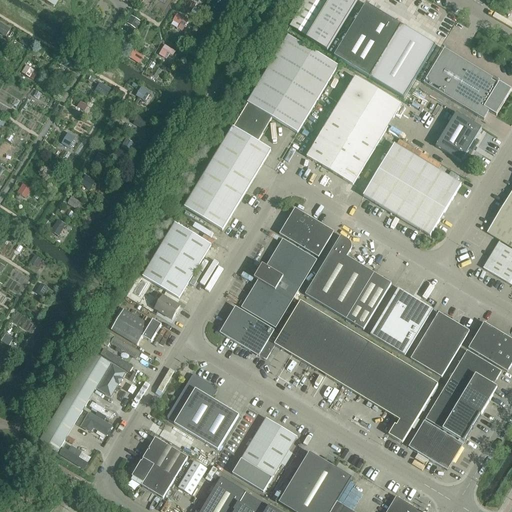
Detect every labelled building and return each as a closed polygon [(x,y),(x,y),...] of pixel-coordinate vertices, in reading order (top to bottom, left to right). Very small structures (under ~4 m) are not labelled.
[(307,0),(290,27),(308,38),(307,40),(327,52),(359,0),(307,0)] [(435,47),(366,5),(334,58),(404,100),(435,47)] [(181,21),(178,25),(184,28),(192,15),(179,8),(174,17),(181,21)] [(31,41),(20,35),(17,41),(28,47),(31,41)] [(338,68),(288,38),(248,105),(272,119),(298,135),(322,95),(338,68)] [(177,50),(166,44),(161,53),(172,59),(177,50)] [(498,85),(492,82),(493,80),(444,50),(424,85),(478,117),(484,121),(489,112),(496,117),(511,91),(499,83),(498,85)] [(134,51),(129,58),(139,64),(144,58),(134,51)] [(23,69),(31,73),(36,65),(28,60),(23,69)] [(401,106),(355,78),(339,105),(362,119),(354,132),(359,135),(377,146),(386,132),(401,106)] [(412,96),(423,101),(429,90),(417,85),(412,96)] [(153,95),(142,89),(138,96),(149,102),(153,95)] [(272,119),(248,105),(185,209),(222,232),(263,165),(271,152),(257,143),(272,119)] [(354,132),(362,119),(339,105),(331,118),(354,132)] [(474,124),(456,114),(435,148),(461,163),(469,151),(471,152),(473,152),(477,145),(476,143),(474,142),(482,129),(474,124)] [(323,131),(341,142),(351,149),(359,135),(354,132),(331,118),(323,131)] [(315,145),(333,156),(341,142),(323,131),(315,145)] [(71,148),(76,139),(66,134),(62,144),(71,148)] [(335,175),(353,186),(377,146),(359,135),(351,149),(335,175)] [(341,142),(333,156),(325,169),(335,175),(351,149),(341,142)] [(333,156),(315,145),(307,158),(325,169),(333,156)] [(461,186),(395,146),(366,193),(364,197),(430,237),(461,186)] [(81,181),(88,184),(91,178),(84,175),(81,181)] [(24,180),(19,188),(28,194),(33,185),(24,180)] [(83,203),(72,197),(68,205),(79,211),(83,203)] [(511,209),(505,205),(487,234),(511,248),(511,209)] [(280,235),(319,259),(334,233),(295,209),(280,235)] [(211,246),(175,225),(143,278),(166,292),(179,300),(211,246)] [(341,237),(305,296),(346,321),(374,275),(347,258),(351,252),(351,250),(351,247),(350,245),(349,243),(347,241),(346,239),(343,238),(341,237)] [(317,261),(283,240),(266,268),(301,288),(317,261)] [(511,251),(499,243),(483,269),(509,285),(511,280),(511,251)] [(40,256),(32,250),(28,256),(36,262),(40,256)] [(301,288),(266,268),(258,281),(292,302),(301,288)] [(374,275),(346,321),(364,331),(391,285),(374,275)] [(250,295),(284,316),(292,302),(258,281),(250,295)] [(48,288),(39,283),(35,290),(45,295),(48,288)] [(433,310),(407,295),(399,289),(394,297),(370,336),(405,357),(433,310)] [(163,297),(159,294),(156,298),(161,301),(155,310),(172,321),(180,307),(163,297)] [(241,309),(276,330),(284,316),(250,295),(241,309)] [(274,333),(274,332),(236,308),(220,334),(259,358),(260,356),(266,360),(274,346),(291,356),(309,367),(326,377),(343,388),(400,422),(397,427),(395,426),(389,436),(402,444),(438,386),(301,303),(280,337),(274,333)] [(153,321),(150,326),(124,310),(111,331),(138,347),(143,338),(151,343),(162,326),(153,321)] [(442,378),(470,332),(439,314),(411,360),(442,378)] [(511,365),(511,340),(484,324),(468,350),(507,373),(511,365)] [(103,357),(132,375),(135,370),(106,352),(103,357)] [(493,386),(502,372),(467,352),(426,420),(464,444),(497,388),(493,386)] [(93,354),(39,444),(57,455),(111,365),(93,354)] [(195,376),(192,377),(167,418),(168,421),(175,425),(174,425),(218,451),(239,416),(211,400),(213,398),(212,395),(215,390),(214,388),(195,376)] [(131,395),(114,384),(111,389),(128,400),(131,395)] [(89,420),(109,434),(112,429),(92,415),(89,420)] [(86,419),(81,416),(76,425),(80,427),(86,419)] [(242,460),(242,461),(241,460),(233,474),(264,493),(273,479),(272,479),(273,478),(281,466),(288,453),(297,438),(274,424),(266,419),(242,460)] [(463,446),(424,422),(409,448),(448,472),(463,446)] [(86,448),(73,439),(70,444),(83,452),(86,448)] [(188,459),(156,439),(149,449),(182,469),(188,459)] [(182,469),(149,449),(143,459),(176,479),(182,469)] [(310,453),(279,504),(291,511),(336,511),(341,506),(337,503),(352,479),(343,474),(310,453)] [(293,455),(288,453),(281,466),(285,468),(293,455)] [(143,460),(144,460),(142,463),(141,462),(132,477),(143,484),(142,487),(163,500),(176,479),(143,459),(143,460)] [(191,497),(207,470),(194,462),(178,489),(191,497)] [(276,511),(221,479),(201,511),(276,511)] [(419,511),(397,498),(388,511),(351,511),(341,506),(336,511),(419,511)] [(160,511),(166,511),(171,506),(166,503),(160,511)]
